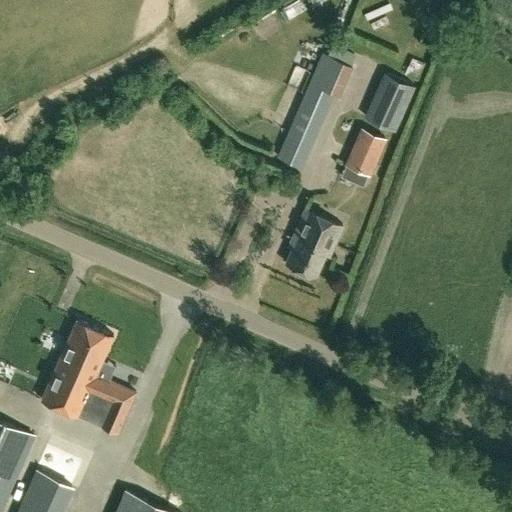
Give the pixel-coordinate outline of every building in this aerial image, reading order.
[(322,51),(277,156),(301,166),(333,91),(338,94),(351,64),(322,51)] [(397,70),(376,115),(401,126),(422,81),(397,70)] [(361,126),(344,164),(369,175),(386,136),(361,126)] [(296,238),(286,263),(316,275),(325,253),(329,254),(342,222),(304,207),(292,237),(296,238)] [(340,264),(354,268),(359,254),(345,249),(340,264)] [(97,369),(113,334),(76,318),(41,398),(117,432),(135,390),(98,374),(99,370),(97,369)] [(0,509),(33,433),(0,418),(0,509)] [(78,466),(89,448),(56,428),(45,447),(78,466)] [(60,511),(76,477),(42,462),(20,511),(60,511)] [(178,511),(126,489),(115,511),(178,511)]
